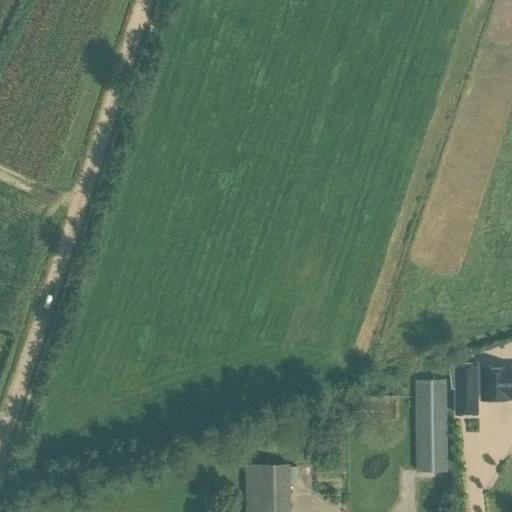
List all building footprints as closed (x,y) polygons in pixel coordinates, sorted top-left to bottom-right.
[(454,388),(454,413),(476,413),(476,359),(452,360),(452,365),(448,365),(450,388),(454,388)] [(508,395),(511,394),(511,367),(508,368),(508,367),(480,368),(481,399),(508,398),(508,395)] [(446,378),(414,379),(416,473),(448,472),(446,378)] [(396,394),(351,394),(351,419),(396,418),(396,394)] [(289,511),(289,466),(247,466),(247,511),(289,511)]
